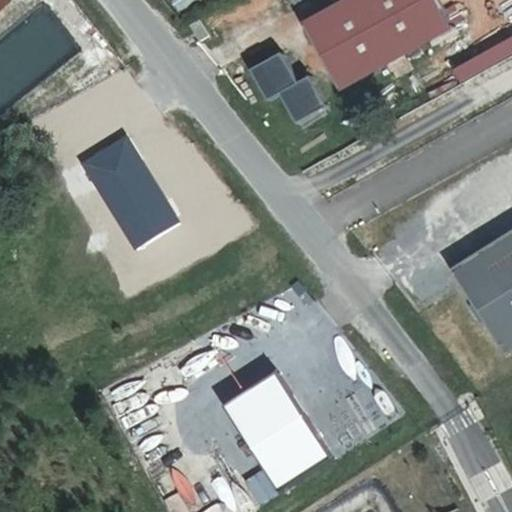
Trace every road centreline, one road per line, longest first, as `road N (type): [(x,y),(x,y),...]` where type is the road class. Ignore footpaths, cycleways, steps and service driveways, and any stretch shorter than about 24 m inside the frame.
road 1 (unclassified): [(121,0),(457,420),(505,511)]
road 2 (unknown): [(315,243),(511,127)]
